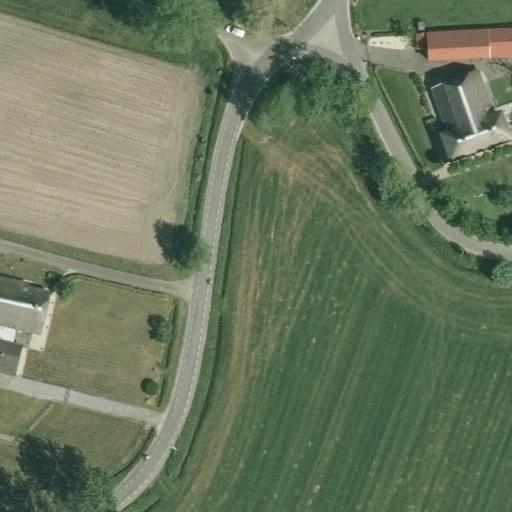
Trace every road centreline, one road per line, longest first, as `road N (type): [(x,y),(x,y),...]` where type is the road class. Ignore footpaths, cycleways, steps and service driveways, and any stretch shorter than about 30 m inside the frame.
road 1 (tertiary): [(104,511),(129,494),(158,453),(187,373),(222,142),(236,102),(264,62)]
road 2 (unclassified): [(511,254),(482,250),(440,223),(355,74)]
